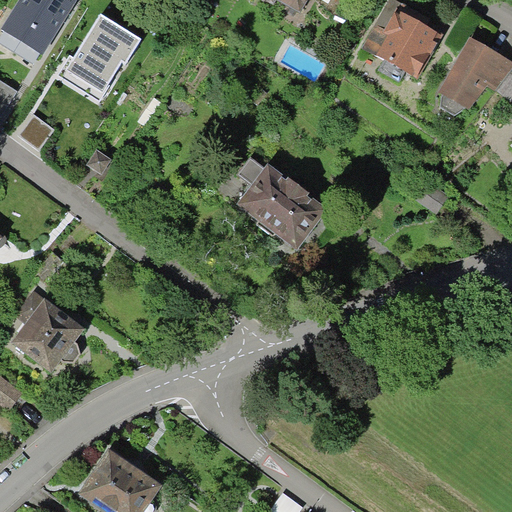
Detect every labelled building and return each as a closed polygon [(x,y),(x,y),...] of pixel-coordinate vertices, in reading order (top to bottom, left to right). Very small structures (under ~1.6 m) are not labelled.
[(77,0),(18,0),(1,28),(44,55),(77,0)] [(278,0),(300,13),(308,1),(307,0),(278,0)] [(418,78),(443,34),(402,11),(406,5),(397,0),(388,0),(362,46),(418,78)] [(142,39),(101,14),(66,69),(103,93),(122,62),(126,64),(142,39)] [(511,68),(511,61),(470,36),(438,91),(443,94),(466,107),(469,109),(488,85),(496,90),(511,68)] [(511,68),(496,90),(511,102),(511,68)] [(17,90),(0,79),(0,115),(1,116),(17,90)] [(466,107),(443,94),(441,98),(440,108),(454,115),(466,107)] [(55,129),(34,114),(18,136),(39,151),(55,129)] [(112,160),(96,150),(86,165),(102,175),(112,160)] [(251,185),(264,167),(251,157),(237,174),(251,185)] [(287,177),(267,163),(264,167),(251,185),(236,204),(259,221),(275,234),(297,250),(328,208),(309,194),(310,192),(288,176),(287,177)] [(447,195),(425,181),(414,199),(436,213),(447,195)] [(275,234),(259,221),(256,224),(273,237),(275,234)] [(85,328),(35,290),(15,317),(25,324),(11,342),(51,373),(62,359),(75,341),(85,328)] [(78,345),(75,341),(62,359),(64,361),(74,362),(80,354),(78,345)] [(23,394),(0,375),(0,405),(8,412),(23,394)] [(162,485),(108,448),(78,494),(105,511),(143,511),(152,499),(162,485)] [(299,511),(303,507),(283,492),(268,511),(299,511)] [(154,501),(152,499),(143,511),(155,511),(156,511),(156,509),(157,507),(156,505),(156,503),(154,501)]
